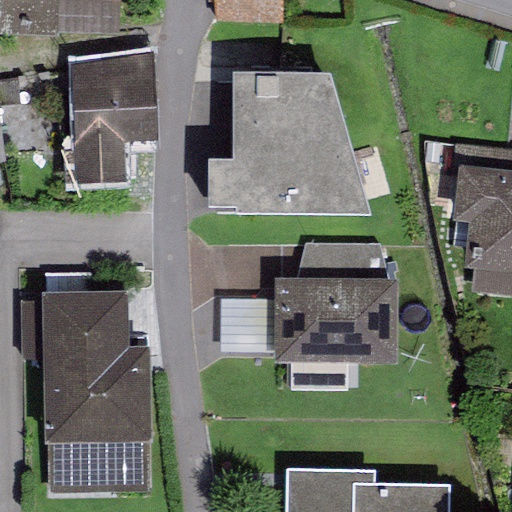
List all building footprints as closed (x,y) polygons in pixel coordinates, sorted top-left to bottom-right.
[(0,0),(0,36),(57,38),(57,32),(116,35),(116,0),(0,0)] [(281,0),(214,0),(214,21),(281,21),(281,0)] [(151,53),(71,65),(76,184),(126,183),(123,144),(157,141),(151,53)] [(235,209),(235,214),(369,216),(328,76),(232,74),(231,161),(208,161),(207,208),(235,209)] [(511,152),(455,145),(452,165),(459,166),(511,172),(511,152)] [(511,172),(459,166),(452,221),(471,223),(465,267),(475,268),(473,291),(511,295),(511,172)] [(379,245),(305,245),(295,280),(387,280),(379,245)] [(295,280),(274,280),(274,365),(396,365),(396,280),(387,280),(295,280)] [(127,293),(41,294),(39,303),(40,360),(42,447),(46,447),(46,496),(150,495),(149,346),(127,347),(127,293)] [(21,304),(22,360),(40,360),(39,303),(21,304)] [(447,511),(448,487),(374,486),(374,472),(286,471),(284,511),(447,511)]
